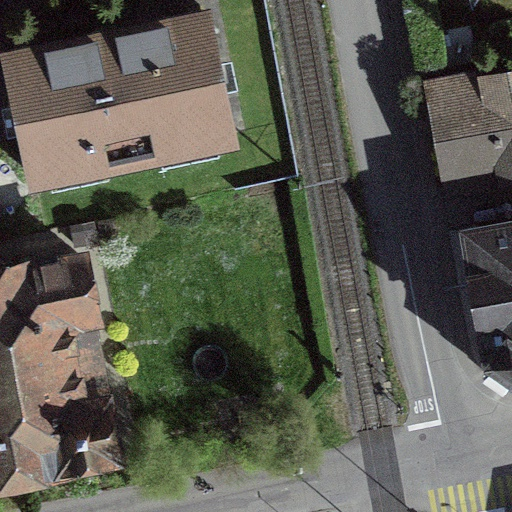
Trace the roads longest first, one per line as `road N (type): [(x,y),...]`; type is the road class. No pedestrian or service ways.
road 1 (residential): [(453,453),(367,0)]
road 2 (residential): [(145,511),(453,453)]
